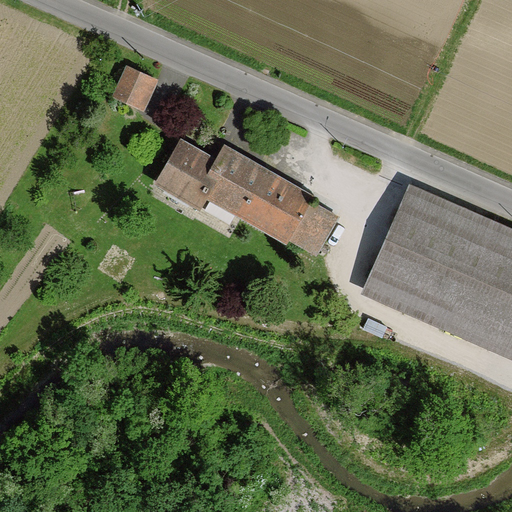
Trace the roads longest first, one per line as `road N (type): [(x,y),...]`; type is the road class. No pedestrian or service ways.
road 1 (unclassified): [(48,0),(511,203)]
road 2 (track): [(476,0),(403,154)]
